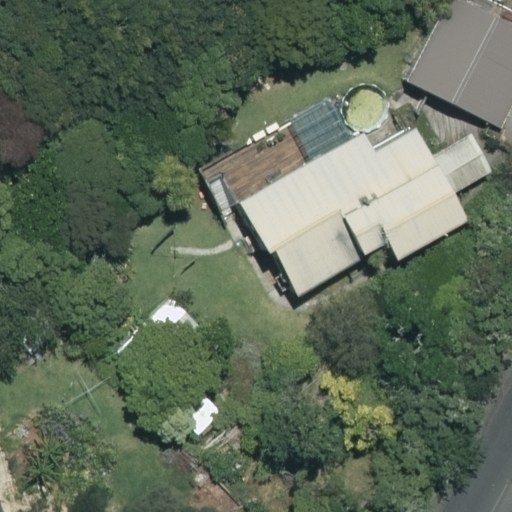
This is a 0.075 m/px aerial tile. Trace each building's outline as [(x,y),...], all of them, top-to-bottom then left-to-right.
[(448,0),(413,71),(506,117),(511,105),(511,14),(483,0),(448,0)] [(281,238),(307,284),(368,248),(365,244),(393,229),(404,248),(474,208),(422,117),(384,140),(372,121),(248,191),(277,240),(281,238)] [(8,324),(28,350),(73,315),(52,289),(8,324)] [(167,301),(123,344),(149,371),(194,328),(167,301)] [(0,511),(2,511),(0,506),(0,477),(9,474),(0,453),(0,511)]
